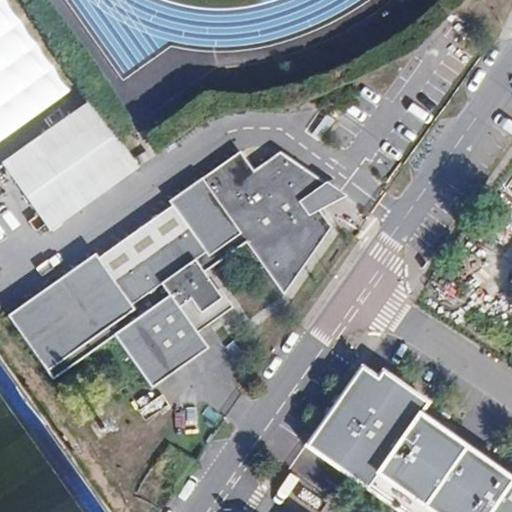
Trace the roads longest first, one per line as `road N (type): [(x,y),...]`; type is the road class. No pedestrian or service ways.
road 1 (residential): [(361,287),(198,511)]
road 2 (residential): [(511,70),(361,287)]
road 3 (residential): [(361,287),(511,395)]
